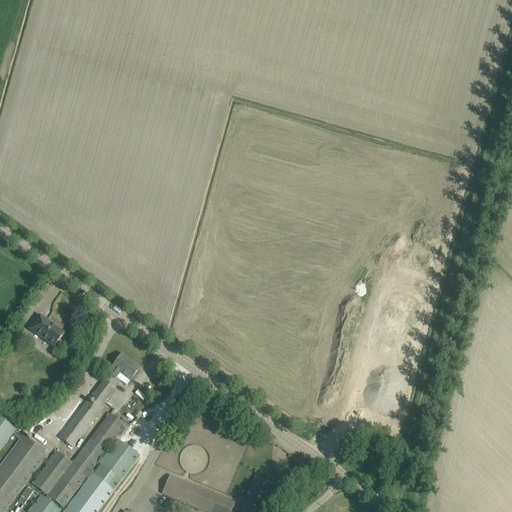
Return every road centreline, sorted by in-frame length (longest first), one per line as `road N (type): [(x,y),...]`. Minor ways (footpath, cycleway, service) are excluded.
road 1 (unclassified): [(392,511),(0,229)]
road 2 (unknown): [(511,70),(390,510)]
